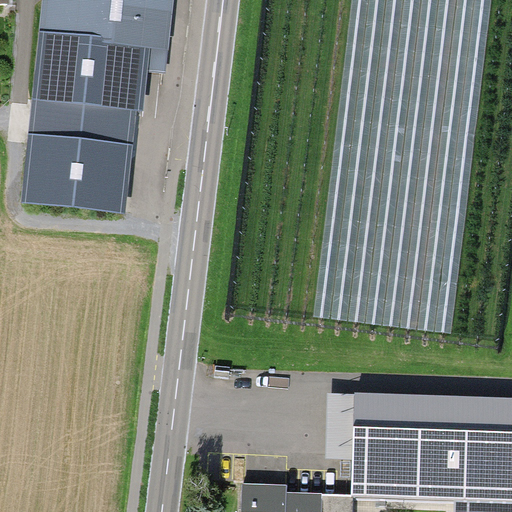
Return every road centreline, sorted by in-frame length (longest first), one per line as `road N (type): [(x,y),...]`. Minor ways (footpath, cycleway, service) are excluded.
road 1 (secondary): [(224,0),(162,511)]
road 2 (unknown): [(180,369),(511,385)]
road 3 (track): [(0,123),(17,124),(11,220),(196,233)]
road 4 (track): [(17,124),(29,0)]
